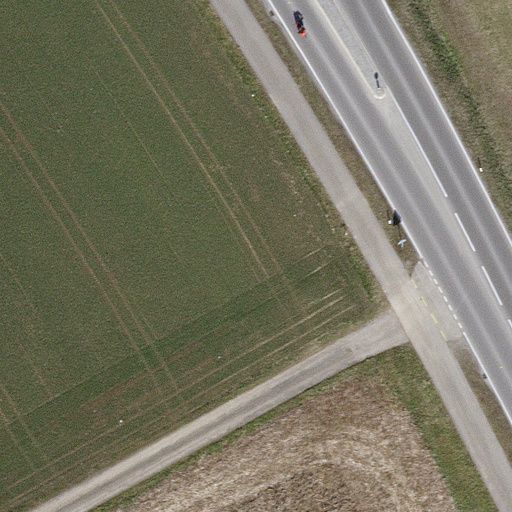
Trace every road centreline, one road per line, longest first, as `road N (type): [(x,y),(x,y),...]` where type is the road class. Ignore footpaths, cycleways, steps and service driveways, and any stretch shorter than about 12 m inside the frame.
road 1 (track): [(63,511),(489,275)]
road 2 (primary): [(511,320),(325,0)]
road 3 (track): [(511,135),(448,0)]
